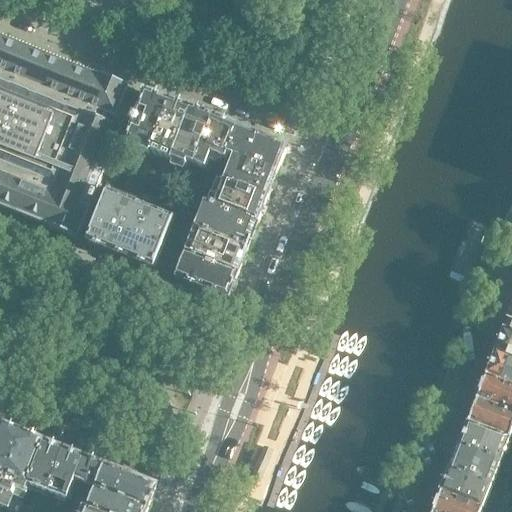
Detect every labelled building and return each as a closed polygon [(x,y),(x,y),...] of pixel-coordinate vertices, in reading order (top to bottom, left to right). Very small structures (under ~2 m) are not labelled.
[(112,154),(116,142),(117,142),(121,131),(121,130),(128,114),(120,111),(128,90),(114,84),(100,79),(48,58),(0,39),(0,207),(48,226),(47,228),(78,240),(93,203),(95,204),(97,197),(95,196),(107,166),(112,155),(112,154)] [(149,158),(150,156),(170,103),(145,94),(144,96),(125,148),(149,158)] [(172,163),(191,112),(170,103),(150,156),(171,164),(172,163)] [(195,168),(214,117),(207,114),(206,116),(192,111),(191,112),(172,163),(189,169),(190,166),(195,168)] [(214,118),(195,168),(208,173),(211,163),(217,165),(226,162),(238,131),(239,130),(238,130),(238,129),(221,122),(222,120),(214,118)] [(289,153),(286,146),(282,148),(238,131),(229,156),(236,158),(278,175),(285,155),(289,153)] [(268,200),(278,175),(236,158),(226,183),(268,200)] [(258,225),(268,200),(226,183),(220,198),(211,194),(207,204),(258,225)] [(110,253),(129,203),(107,194),(88,244),(110,253)] [(132,262),(152,212),(129,203),(110,253),(132,262)] [(249,250),(258,225),(207,204),(197,229),(249,250)] [(164,246),(175,221),(152,212),(132,262),(155,271),(164,246)] [(490,232),(474,225),(452,282),(468,288),(490,232)] [(239,275),(249,250),(197,229),(187,254),(239,275)] [(164,246),(155,271),(166,275),(229,300),(235,284),(238,277),(239,275),(187,255),(176,250),(164,246)] [(511,360),(511,333),(506,331),(497,354),(511,360)] [(511,387),(511,360),(497,354),(487,378),(511,387)] [(511,414),(511,387),(487,378),(478,401),(511,414)] [(511,440),(511,436),(511,414),(478,401),(469,424),(511,440)] [(501,464),(511,440),(469,424),(460,448),(501,464)] [(0,489),(2,490),(24,434),(1,425),(0,427),(0,489)] [(2,490),(0,494),(0,502),(9,506),(14,493),(24,497),(26,492),(28,488),(46,443),(24,434),(2,490)] [(28,488),(26,492),(46,500),(47,496),(65,451),(46,443),(28,488)] [(273,451),(264,447),(261,454),(252,479),(261,482),(273,451)] [(492,487),(501,464),(460,448),(451,471),(492,487)] [(76,481),(85,459),(65,451),(47,496),(67,503),(76,481)] [(157,487),(93,462),(85,459),(76,481),(83,484),(91,487),(94,481),(100,483),(98,490),(148,510),(157,487)] [(483,510),(492,487),(451,471),(442,494),(483,510)] [(71,511),(83,484),(76,481),(67,503),(63,511),(71,511)] [(147,511),(148,510),(98,490),(89,511),(147,511)] [(482,511),(483,510),(442,494),(434,511),(482,511)]
